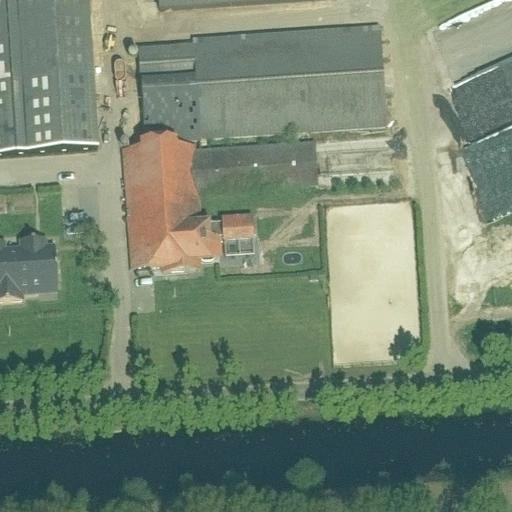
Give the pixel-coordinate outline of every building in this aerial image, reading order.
[(0,0),(0,157),(98,152),(88,0),(0,0)] [(357,2),(357,0),(156,0),(158,15),(357,2)] [(427,0),(433,14),(468,0),(427,0)] [(139,50),(141,84),(145,150),(122,151),(130,271),(161,269),(162,274),(197,271),(197,260),(216,259),(215,237),(222,236),(222,225),(196,227),(195,222),(199,221),(197,195),(315,187),(312,145),(300,145),(300,134),(384,129),(378,28),(192,40),(193,47),(139,50)] [(480,184),(507,172),(500,157),(473,170),(480,184)] [(309,213),(335,212),(334,195),(308,197),(309,213)] [(224,221),(226,245),(256,244),(255,220),(224,221)] [(0,299),(21,298),(21,291),(57,289),(54,245),(45,245),(44,236),(20,237),(21,247),(3,248),(3,238),(0,238),(0,299)]
